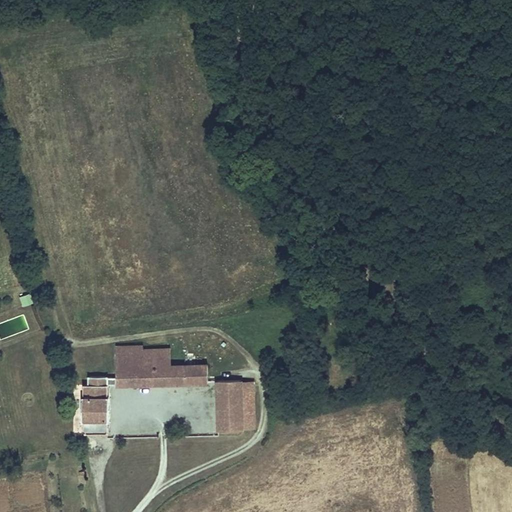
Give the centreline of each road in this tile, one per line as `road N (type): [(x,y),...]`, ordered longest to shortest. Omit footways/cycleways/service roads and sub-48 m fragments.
road 1 (track): [(139,511),(167,483),(257,436),(262,382),(232,338),(199,326),(75,343),(55,324),(0,55)]
road 2 (track): [(328,224),(511,200)]
